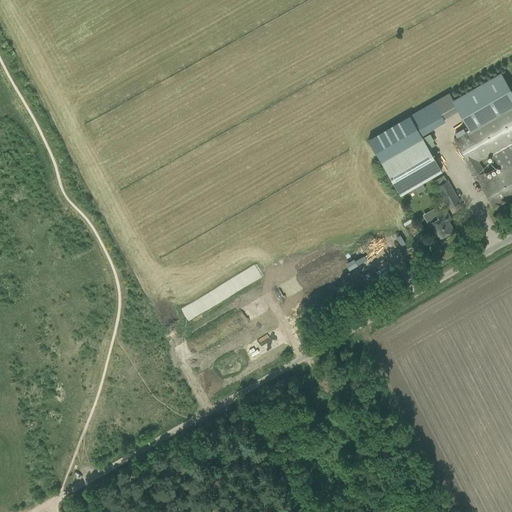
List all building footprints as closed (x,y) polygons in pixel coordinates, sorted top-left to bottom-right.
[(511,104),(511,91),(500,72),(451,100),(468,129),(511,104)] [(511,104),(468,129),(453,138),(453,140),(475,177),(492,207),(511,195),(511,166),(489,181),(478,161),(511,142),(511,104)] [(380,161),(399,194),(441,170),(409,115),(382,130),(395,153),(380,161)] [(459,202),(447,181),(436,187),(449,208),(459,202)] [(433,211),(424,216),(429,224),(431,223),(439,238),(449,232),(452,230),(453,230),(453,229),(452,228),(448,221),(450,219),(445,210),(445,209),(437,214),(435,215),(433,211)] [(384,242),(389,253),(402,247),(397,236),(384,242)] [(335,265),(336,281),(373,280),(373,268),(370,268),(369,250),(330,251),(331,265),(335,265)] [(328,438),(337,454),(364,439),(355,423),(328,438)] [(315,480),(331,471),(316,446),(301,454),(315,480)]
